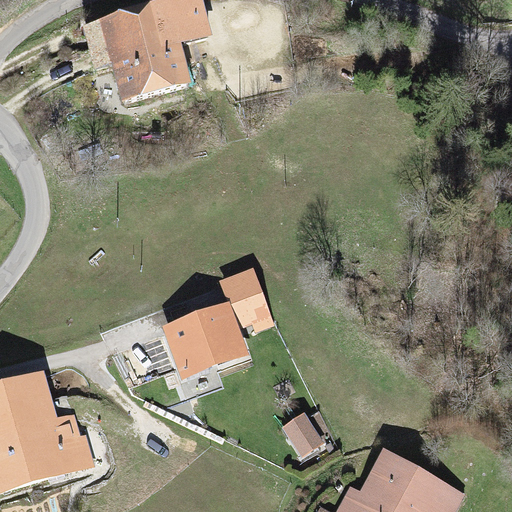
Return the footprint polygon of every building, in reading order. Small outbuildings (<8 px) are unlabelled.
[(200,4),(83,33),(93,74),(114,69),(124,109),(193,91),(183,52),(211,45),(200,4)] [(230,314),(162,337),(179,391),(248,368),(230,314)] [(0,398),(0,498),(114,470),(106,439),(80,446),(76,426),(57,431),(46,387),(0,398)] [(321,451),(310,429),(287,440),(298,462),(321,451)] [(454,511),(464,495),(381,452),(360,494),(348,488),(335,511),(454,511)]
